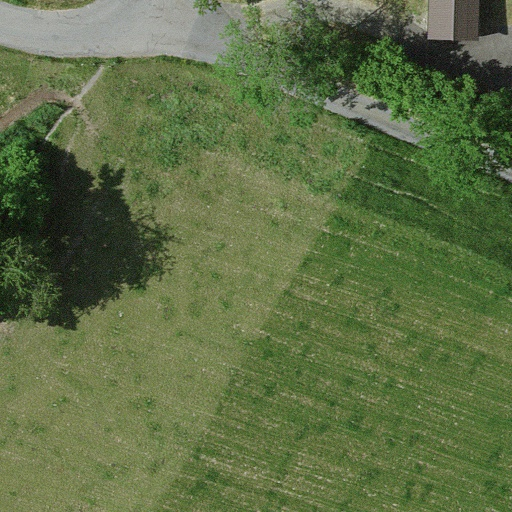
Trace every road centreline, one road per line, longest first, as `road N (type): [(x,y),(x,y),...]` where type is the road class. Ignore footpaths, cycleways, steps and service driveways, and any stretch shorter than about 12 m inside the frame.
road 1 (residential): [(511,169),(154,15)]
road 2 (track): [(0,199),(99,66),(154,15)]
road 3 (residential): [(0,19),(42,32),(154,15)]
